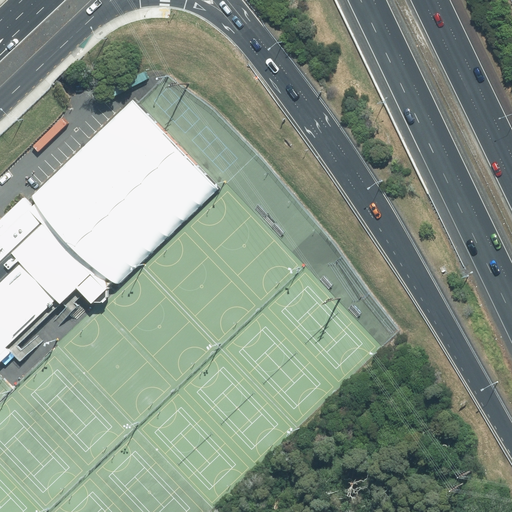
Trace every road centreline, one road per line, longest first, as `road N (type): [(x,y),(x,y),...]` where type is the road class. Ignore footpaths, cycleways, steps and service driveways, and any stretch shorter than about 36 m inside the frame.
road 1 (motorway): [(511,440),(351,170),(242,18)]
road 2 (motorway): [(511,284),(375,0)]
road 3 (motorway): [(424,0),(511,182)]
road 4 (secondary): [(109,3),(0,103)]
